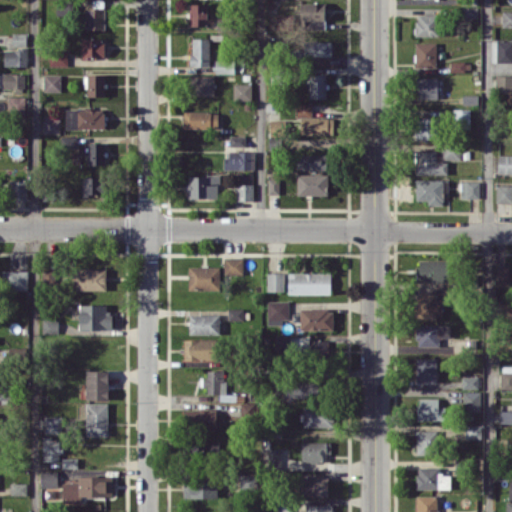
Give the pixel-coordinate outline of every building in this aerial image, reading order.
[(301,2),(301,29),(325,28),(325,2),(301,2)] [(208,3),(189,3),(189,25),(207,25),(208,3)] [(462,17),(478,17),(477,6),(461,7),(462,17)] [(104,29),(105,8),(86,8),(86,29),(104,29)] [(511,10),(502,10),(502,26),(511,26),(511,10)] [(415,36),(439,35),(439,13),(415,14),(415,36)] [(27,33),(12,32),(12,46),(26,46),(27,33)] [(104,57),(104,39),(82,38),(82,56),(104,57)] [(210,38),(191,38),(191,66),(209,66),(210,38)] [(511,61),(511,40),(496,40),(497,62),(511,61)] [(332,41),(304,41),(304,56),(333,56),(332,41)] [(436,42),(415,43),(415,67),(436,66),(436,42)] [(4,49),(5,66),(27,66),(27,49),(4,49)] [(68,65),(68,49),(50,49),(50,64),(68,65)] [(235,73),(234,59),(215,60),(216,73),(235,73)] [(451,71),(471,71),(471,61),(450,62),(451,71)] [(25,73),(3,73),(2,89),(25,90),(25,73)] [(44,91),(61,91),(60,74),(44,74),(44,91)] [(87,74),(87,96),(105,96),(105,74),(87,74)] [(326,74),(309,74),(309,98),(326,98),(326,74)] [(214,75),(187,76),(188,96),(214,95),(214,75)] [(511,75),(497,75),(497,92),(511,92),(511,75)] [(418,98),(438,98),(438,77),(417,78),(418,98)] [(252,100),(251,83),(233,84),(234,100),(252,100)] [(26,97),(8,96),(8,114),(25,114),(26,97)] [(312,103),(296,103),(296,116),(301,116),(300,134),(333,134),(334,117),(312,117),(312,103)] [(65,108),(66,129),(105,127),(104,109),(91,110),(91,108),(65,108)] [(218,111),(184,111),(184,128),(218,128),(218,111)] [(43,133),(60,134),(60,114),(44,114),(43,133)] [(435,118),(416,117),(416,138),(435,139),(435,118)] [(245,135),(230,135),(229,146),(245,146),(245,135)] [(77,136),(63,136),(63,157),(72,157),(72,149),(77,149),(77,136)] [(88,165),(105,165),(105,143),(88,143),(88,165)] [(415,174),(448,173),(447,160),(461,160),(461,145),(442,145),(442,150),(415,151),(415,174)] [(254,169),(254,151),(226,151),(226,169),(254,169)] [(297,154),(297,169),(327,169),(327,155),(297,154)] [(511,154),(498,154),(498,173),(511,173),(511,154)] [(297,195),(327,195),(328,174),(297,173),(297,195)] [(188,176),(188,198),(219,197),(219,175),(188,176)] [(82,195),(102,195),(103,176),(82,176),(82,195)] [(279,194),(279,178),(268,178),(268,194),(279,194)] [(443,204),(443,179),(416,179),(416,200),(428,200),(428,204),(443,204)] [(26,181),(11,181),(11,199),(27,199),(26,181)] [(480,181),(460,181),(460,197),(480,198),(480,181)] [(236,201),(253,201),(253,184),(236,183),(236,201)] [(511,184),(496,185),(496,202),(511,202),(511,184)] [(243,257),(223,258),(224,274),(243,273),(243,257)] [(447,282),(448,260),(418,260),(417,281),(447,282)] [(219,289),(219,266),(188,266),(188,289),(219,289)] [(42,283),(54,283),(55,269),(43,268),(42,283)] [(106,289),(106,268),(74,268),(74,290),(106,289)] [(27,270),(2,270),(2,289),(27,290),(27,270)] [(267,290),(284,291),(284,273),(267,272),(267,290)] [(331,293),(331,273),(288,273),(288,293),(331,293)] [(440,293),(416,293),(416,317),(440,316),(440,293)] [(288,300),(267,301),(268,323),(289,322),(288,300)] [(112,329),(112,312),(106,312),(107,305),(79,304),(79,328),(112,329)] [(243,320),(243,308),(228,308),(228,320),(243,320)] [(334,330),(334,309),(300,309),(300,330),(334,330)] [(189,334),(219,334),(219,314),(189,314),(189,334)] [(43,333),(58,333),(59,319),(43,318),(43,333)] [(416,324),(416,345),(440,345),(440,337),(450,337),(450,324),(416,324)] [(275,350),(291,351),(291,335),(276,335),(275,350)] [(218,359),(218,338),(184,339),(184,360),(218,359)] [(304,353),(329,354),(330,341),(305,340),(304,353)] [(437,358),(416,358),(416,382),(437,381),(437,358)] [(501,389),(511,388),(511,365),(501,365),(501,389)] [(109,399),(109,370),(86,370),(86,400),(109,399)] [(206,393),(219,393),(220,400),(225,400),(224,370),(207,370),(207,377),(201,377),(201,386),(206,386),(206,393)] [(462,388),(480,388),(480,376),(462,376),(462,388)] [(286,397),(316,397),(316,380),(286,379),(286,397)] [(480,391),(462,391),(463,412),(481,412),(480,391)] [(417,398),(417,419),(446,419),(445,406),(438,406),(438,398),(417,398)] [(108,403),(86,403),(86,435),(107,435),(108,403)] [(303,427),(334,426),(333,406),(303,407),(303,427)] [(185,428),(220,429),(220,410),(186,409),(185,428)] [(511,410),(500,411),(500,423),(511,423),(511,410)] [(62,434),(62,416),(44,415),(44,433),(62,434)] [(481,425),(465,426),(466,439),(482,438),(481,425)] [(417,453),(438,453),(438,430),(416,430),(417,453)] [(43,461),(60,460),(59,437),(43,438),(43,461)] [(217,459),(218,442),(190,441),(189,458),(217,459)] [(302,462),(329,462),(329,441),(301,441),(302,462)] [(281,448),(262,448),(263,467),(281,467),(281,448)] [(62,467),(77,468),(77,458),(62,458),(62,467)] [(417,489),(451,488),(450,475),(440,475),(440,467),(416,467),(417,489)] [(41,488),(58,488),(58,470),(41,471),(41,488)] [(112,476),(78,476),(78,482),(62,482),(63,502),(82,501),(82,496),(112,496),(112,476)] [(329,477),(299,476),(298,496),(328,497),(329,477)] [(217,498),(217,478),(184,477),(183,497),(217,498)] [(11,495),(27,495),(27,483),(11,483),(11,495)] [(437,511),(437,495),(416,495),(416,511),(437,511)] [(275,511),(291,511),(292,502),(276,501),(275,511)]
